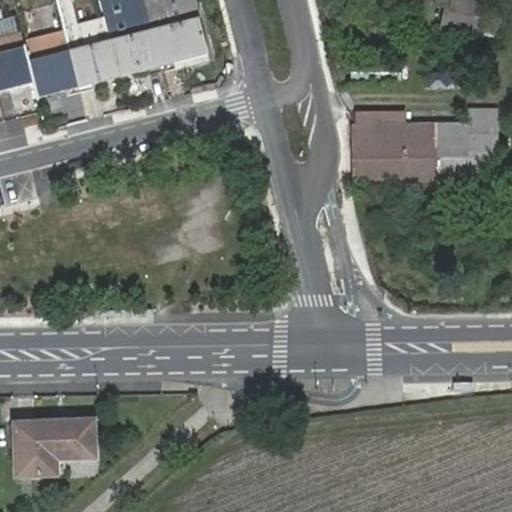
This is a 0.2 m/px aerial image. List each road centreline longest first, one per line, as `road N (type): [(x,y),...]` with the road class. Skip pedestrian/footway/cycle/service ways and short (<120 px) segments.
road 1 (track): [(511,409),(240,440),(149,511)]
road 2 (secondary): [(318,347),(0,354)]
road 3 (residential): [(0,166),(266,102)]
road 4 (secondary): [(511,342),(318,347)]
road 5 (residential): [(292,195),(320,173),(325,148),(310,46)]
road 6 (residential): [(318,347),(317,297),(292,195)]
